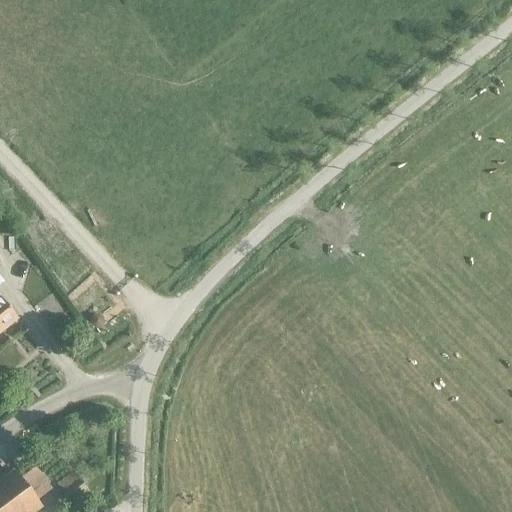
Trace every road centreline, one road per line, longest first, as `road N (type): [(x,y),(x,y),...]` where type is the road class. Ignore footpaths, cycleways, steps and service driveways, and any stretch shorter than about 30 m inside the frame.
road 1 (unclassified): [(144,381),(170,326),(220,267),(314,180),(511,26)]
road 2 (unclassified): [(0,436),(71,395),(144,381)]
road 3 (unclassified): [(135,511),(144,381)]
